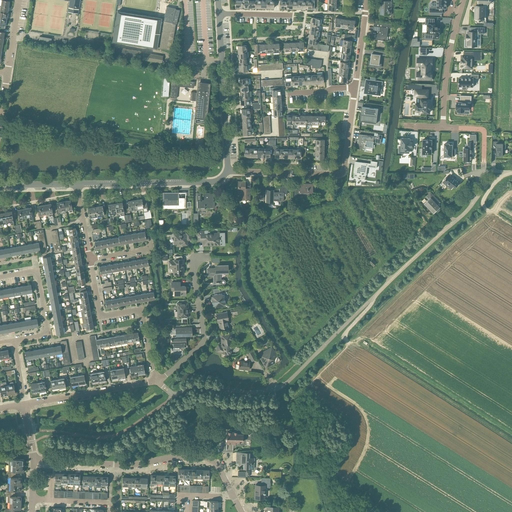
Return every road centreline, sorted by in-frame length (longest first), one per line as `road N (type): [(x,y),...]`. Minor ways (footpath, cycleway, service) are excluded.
road 1 (residential): [(174,396),(198,386),(256,392),(282,385),(472,202)]
road 2 (residential): [(34,459),(209,458),(235,494)]
road 3 (residential): [(226,171),(339,175),(354,89)]
road 4 (residential): [(154,382),(140,312),(99,315),(89,259)]
road 5 (residential): [(158,382),(204,340),(191,259),(208,256)]
road 6 (tertiary): [(226,171),(218,13)]
road 7 (tertiary): [(75,184),(213,182),(226,171)]
road 8 (residential): [(154,382),(24,404)]
road 9 (residential): [(0,276),(35,271),(46,334),(14,339)]
road 10 (residential): [(463,0),(442,127)]
